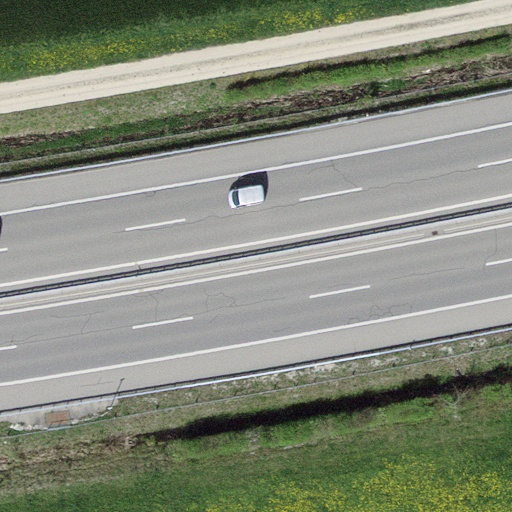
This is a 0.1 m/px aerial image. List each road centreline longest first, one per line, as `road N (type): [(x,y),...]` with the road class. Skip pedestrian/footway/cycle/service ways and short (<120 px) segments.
road 1 (motorway): [(511,157),(0,248)]
road 2 (track): [(0,97),(511,10)]
road 3 (motorway): [(0,347),(511,261)]
